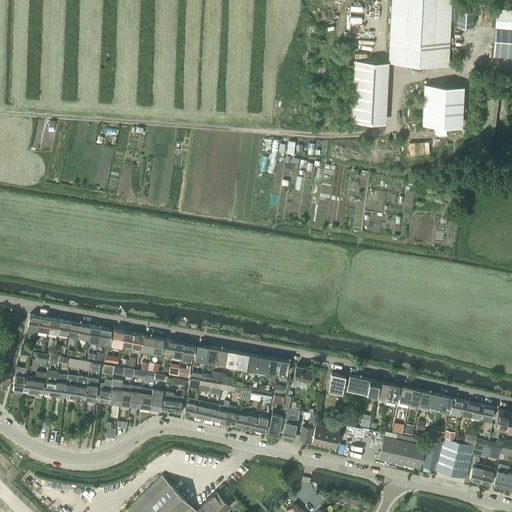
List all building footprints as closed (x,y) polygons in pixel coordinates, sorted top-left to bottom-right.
[(449,0),(393,0),(390,62),(446,64),(449,0)] [(458,5),(457,25),(472,26),(473,6),(458,5)] [(511,55),(511,8),(496,7),(493,54),(511,55)] [(378,61),(354,60),(351,121),(375,122),(378,61)] [(424,84),(422,124),(452,125),(461,126),(463,86),(454,86),(424,84)] [(494,138),(500,89),(483,87),(477,136),(494,138)] [(288,140),(286,152),(293,153),(294,141),(288,140)] [(30,313),(27,327),(26,332),(37,334),(38,329),(40,315),(30,313)] [(48,330),(50,317),(40,315),(38,329),(48,330)] [(58,332),(60,318),(50,317),(48,330),(58,332)] [(68,334),(70,320),(60,318),(58,332),(68,334)] [(70,320),(68,334),(78,336),(81,322),(70,320)] [(81,322),(78,336),(88,338),(91,324),(81,322)] [(91,324),(88,338),(98,340),(101,326),(91,324)] [(101,326),(98,340),(109,341),(111,328),(101,326)] [(111,342),(110,344),(121,346),(121,344),(124,330),(113,328),(111,342)] [(131,346),(134,332),(124,330),(121,344),(131,346)] [(141,347),(144,334),(134,332),(131,346),(141,347)] [(144,334),(141,347),(142,348),(141,353),(150,354),(154,336),(144,334)] [(7,351),(10,337),(4,335),(0,349),(7,351)] [(154,336),(150,354),(158,356),(159,354),(161,354),(161,351),(164,337),(154,336)] [(164,337),(161,351),(172,353),(174,339),(164,337)] [(174,339),(172,353),(182,355),(184,341),(174,339)] [(184,341),(182,355),(181,360),(191,362),(192,357),(195,343),(184,341)] [(197,343),(195,357),(205,359),(207,345),(197,343)] [(207,345),(205,359),(215,361),(217,347),(207,345)] [(217,347),(215,361),(220,362),(225,363),(228,349),(217,347)] [(28,357),(29,350),(21,348),(19,356),(28,357)] [(228,349),(225,363),(235,364),(238,351),(228,349)] [(48,353),(38,351),(37,359),(47,360),(48,353)] [(95,359),(102,360),(104,352),(97,351),(95,359)] [(238,351),(235,364),(245,366),(248,353),(238,351)] [(246,366),(245,372),(254,373),(258,354),(248,353),(245,366),(246,366)] [(48,362),(58,364),(59,355),(50,354),(48,362)] [(258,354),(254,373),(255,374),(255,372),(265,374),(266,370),(268,356),(258,354)] [(265,374),(265,375),(275,377),(276,372),(278,361),(278,358),(268,356),(266,370),(265,374)] [(79,367),(80,359),(69,357),(68,365),(79,367)] [(278,361),(276,372),(286,374),(289,360),(278,358),(278,361)] [(89,369),(90,360),(80,359),(79,367),(89,369)] [(90,360),(89,369),(100,370),(101,362),(90,360)] [(0,368),(0,384),(7,387),(13,367),(8,366),(9,363),(4,361),(4,362),(2,368),(0,368)] [(148,369),(157,371),(159,363),(149,361),(148,369)] [(103,363),(102,372),(113,374),(113,372),(114,364),(103,363)] [(113,372),(123,373),(124,366),(114,364),(113,372)] [(308,383),(310,373),(311,367),(296,364),(292,380),(308,383)] [(168,371),(168,372),(178,374),(179,366),(169,365),(169,366),(168,371)] [(178,374),(178,375),(188,377),(191,365),(187,365),(186,368),(179,366),(178,374)] [(23,389),(25,375),(26,367),(16,366),(13,388),(23,389)] [(123,373),(123,374),(125,374),(133,376),(133,375),(134,375),(134,368),(126,367),(124,366),(123,373)] [(134,368),(134,375),(144,377),(144,375),(145,370),(134,368)] [(47,369),(47,371),(44,392),(54,394),(57,372),(57,370),(47,369)] [(44,392),(47,371),(36,370),(35,377),(33,391),(44,392)] [(214,371),(212,379),(222,380),(223,373),(214,371)] [(331,371),(328,388),(342,391),(345,375),(331,371)] [(64,395),(67,374),(57,372),(54,394),(64,395)] [(154,376),(154,378),(164,380),(165,373),(155,372),(154,376)] [(74,396),(78,374),(68,373),(67,374),(64,395),(74,396)] [(349,373),(346,387),(356,389),(359,376),(349,373)] [(85,398),(88,376),(78,374),(74,396),(85,398)] [(33,391),(35,377),(25,375),(23,389),(33,391)] [(88,376),(85,398),(95,399),(97,385),(99,378),(88,376)] [(223,376),(222,383),(231,385),(232,385),(233,381),(233,380),(233,378),(223,376)] [(359,376),(356,389),(366,392),(369,378),(359,376)] [(112,379),(109,401),(119,403),(122,384),(122,382),(122,379),(112,377),(112,379)] [(109,401),(112,379),(105,378),(104,382),(101,381),(100,386),(98,400),(109,401)] [(190,378),(189,386),(199,388),(199,384),(200,380),(190,378)] [(369,378),(366,392),(376,394),(379,380),(369,378)] [(379,380),(376,394),(386,396),(389,382),(379,380)] [(386,396),(385,401),(395,403),(399,385),(389,382),(386,396)] [(122,384),(119,403),(129,404),(132,386),(122,384)] [(140,406),(142,386),(132,385),(132,386),(129,404),(140,406)] [(399,399),(409,401),(412,387),(402,385),(399,399)] [(150,407),(153,388),(142,386),(140,406),(150,407)] [(412,387),(409,401),(418,403),(421,390),(412,387)] [(160,409),(163,390),(153,388),(150,407),(160,409)] [(181,412),(183,396),(173,394),(174,391),(163,390),(160,409),(181,412)] [(260,395),(260,399),(270,401),(272,392),(261,390),(260,395)] [(421,390),(418,403),(428,405),(431,392),(421,390)] [(431,392),(428,405),(438,408),(441,394),(431,392)] [(286,393),(283,406),(291,407),(293,395),(286,393)] [(274,394),(273,401),(283,403),(284,396),(274,394)] [(441,394),(438,408),(448,410),(451,396),(441,394)] [(194,415),(198,398),(187,396),(184,412),(194,415)] [(460,413),(463,399),(453,397),(450,410),(460,413)] [(204,417),(208,401),(198,398),(194,415),(204,417)] [(228,404),(229,404),(229,400),(224,399),(223,404),(218,403),(214,419),(224,422),(228,404)] [(463,399),(460,413),(470,415),(473,401),(463,399)] [(214,419),(218,403),(208,401),(204,417),(214,419)] [(473,401),(470,415),(480,417),(483,404),(473,401)] [(236,406),(229,404),(228,404),(224,422),(234,424),(238,410),(237,410),(235,410),(236,406)] [(483,404),(480,417),(491,419),(494,406),(483,404)] [(280,421),(285,422),(282,435),(293,437),(296,424),(297,420),(300,409),(291,407),(283,406),(282,414),(280,421)] [(244,426),(248,410),(238,408),(237,410),(238,410),(234,424),(244,426)] [(505,428),(509,411),(498,408),(494,426),(505,428)] [(255,428),(258,412),(248,410),(244,426),(255,428)] [(324,411),(322,418),(336,421),(337,414),(324,411)] [(258,412),(255,428),(265,431),(268,417),(269,415),(258,412)] [(280,421),(282,414),(272,412),(267,431),(277,434),(280,421)] [(418,419),(416,427),(423,429),(425,420),(418,419)] [(106,421),(104,436),(114,438),(115,429),(111,428),(109,426),(110,422),(106,421)] [(394,421),(392,430),(402,431),(403,423),(394,421)] [(316,422),(311,441),(335,447),(339,427),(316,422)] [(406,423),(404,432),(412,434),(414,425),(406,423)] [(302,425),(299,438),(309,441),(312,427),(302,425)] [(424,429),(422,435),(432,437),(433,431),(424,429)] [(433,431),(432,437),(442,439),(444,431),(433,429),(433,431)] [(454,439),(455,431),(445,429),(443,437),(454,439)] [(420,467),(423,453),(426,440),(385,430),(384,435),(379,457),(420,467)] [(466,434),(464,441),(474,443),(476,438),(476,434),(466,432),(466,434)] [(476,438),(474,443),(486,446),(487,440),(476,438)] [(424,462),(423,466),(433,469),(439,447),(441,441),(429,439),(428,444),(425,453),(423,461),(424,462)] [(488,440),(486,446),(491,447),(498,449),(500,450),(502,443),(488,440)] [(436,470),(465,477),(473,447),(463,445),(453,443),(443,441),(436,470)] [(474,443),(471,453),(481,455),(481,453),(489,455),(491,447),(486,446),(474,443)] [(511,455),(511,453),(511,448),(501,446),(500,452),(511,455)] [(491,447),(489,455),(496,457),(498,449),(491,447)] [(473,462),(469,478),(479,480),(483,465),(477,463),(479,457),(475,456),(473,462)] [(504,486),(508,472),(509,465),(499,463),(493,484),(504,486)] [(483,465),(479,480),(490,483),(493,468),(483,465)] [(194,511),(196,510),(161,474),(127,508),(130,511),(194,511)] [(194,511),(222,511),(230,505),(216,491),(196,510),(194,511)] [(303,511),(294,502),(286,510),(288,511),(322,511),(319,508),(315,511),(303,511)]
